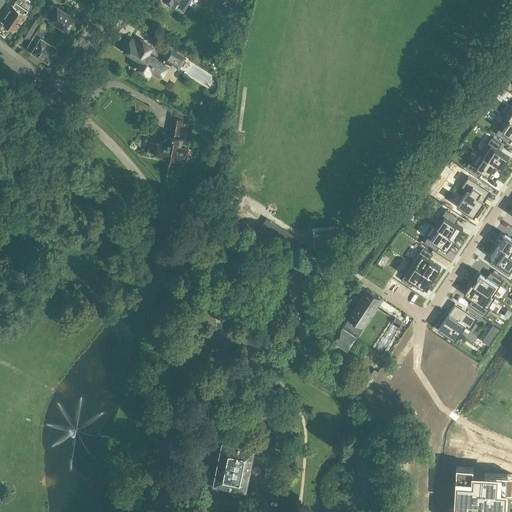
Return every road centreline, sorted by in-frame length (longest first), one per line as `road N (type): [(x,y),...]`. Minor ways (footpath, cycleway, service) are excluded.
road 1 (residential): [(220,322),(202,265),(172,217),(55,95)]
road 2 (residential): [(150,511),(192,484),(215,403),(220,322)]
road 3 (residential): [(421,324),(511,189)]
road 4 (residential): [(220,322),(284,268),(306,261),(343,268)]
